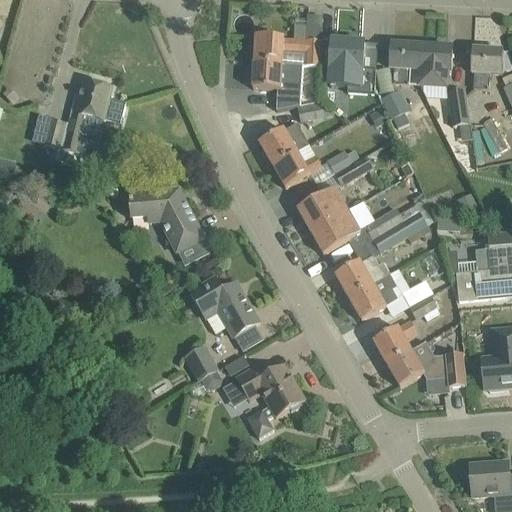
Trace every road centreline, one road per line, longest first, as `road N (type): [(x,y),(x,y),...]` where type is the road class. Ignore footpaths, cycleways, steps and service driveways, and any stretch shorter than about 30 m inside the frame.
road 1 (residential): [(385,437),(264,232),(199,99),(176,0)]
road 2 (residential): [(385,437),(511,426)]
